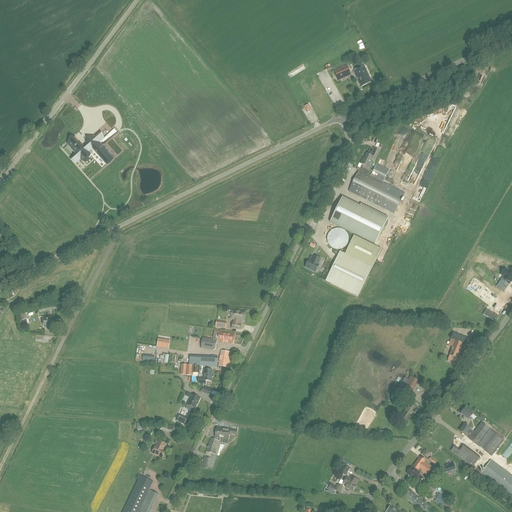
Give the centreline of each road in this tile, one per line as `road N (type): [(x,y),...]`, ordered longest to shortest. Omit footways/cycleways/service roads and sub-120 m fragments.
road 1 (unclassified): [(165,511),(341,154),(341,117)]
road 2 (unclassified): [(0,284),(341,117)]
road 3 (track): [(112,230),(0,467)]
road 4 (unclassified): [(359,511),(511,314)]
road 5 (unclassified): [(0,182),(136,0)]
road 6 (unclassified): [(341,117),(511,38)]
